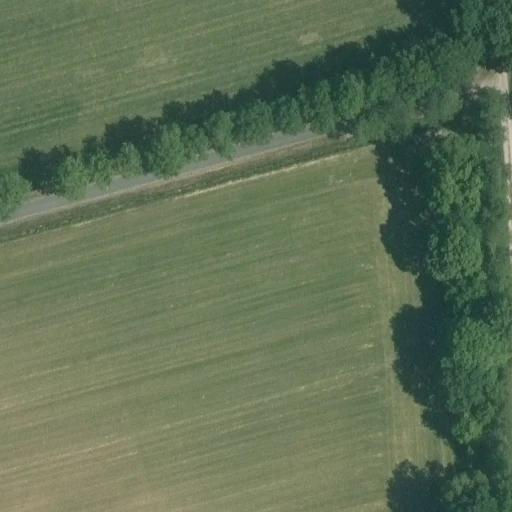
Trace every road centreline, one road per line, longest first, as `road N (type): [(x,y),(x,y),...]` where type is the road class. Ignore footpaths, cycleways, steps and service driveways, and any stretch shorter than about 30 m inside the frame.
road 1 (unclassified): [(0,217),(420,100),(471,67),(487,45),(497,0)]
road 2 (track): [(498,14),(511,217)]
